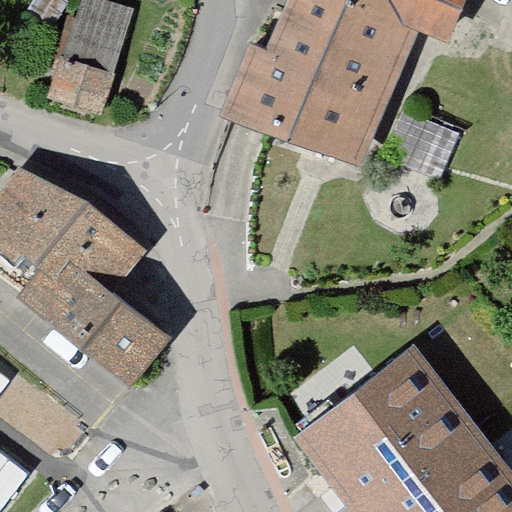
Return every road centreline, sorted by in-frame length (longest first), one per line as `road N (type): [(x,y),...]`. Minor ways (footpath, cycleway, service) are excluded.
road 1 (residential): [(154,174),(241,511)]
road 2 (residential): [(154,174),(190,116),(210,58),(215,0)]
road 3 (residential): [(0,132),(154,174)]
